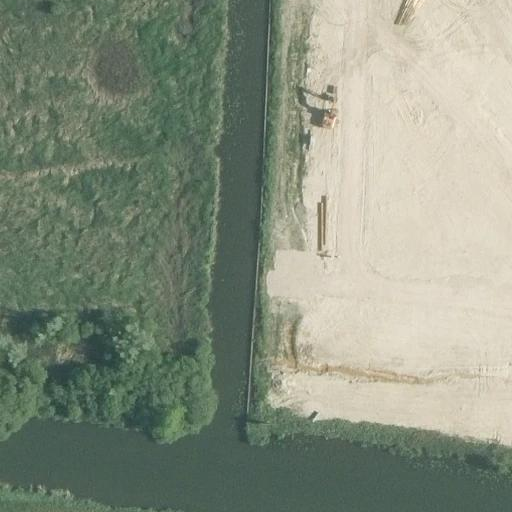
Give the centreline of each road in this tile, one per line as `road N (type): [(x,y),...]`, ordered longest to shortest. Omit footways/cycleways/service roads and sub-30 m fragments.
road 1 (residential): [(346,299),(356,0)]
road 2 (residential): [(511,314),(346,299)]
